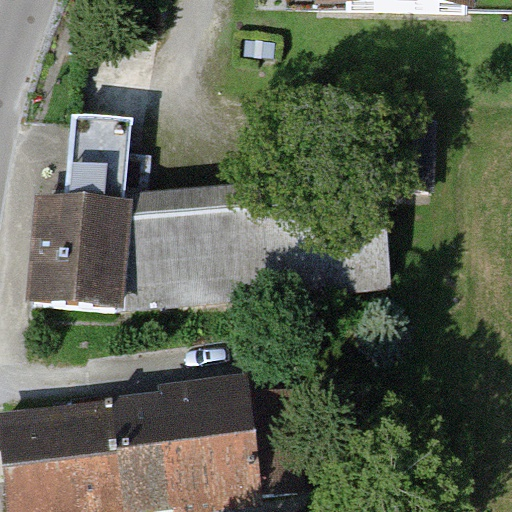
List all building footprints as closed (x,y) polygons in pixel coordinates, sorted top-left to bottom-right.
[(471,0),(350,0),(350,13),(472,15),(471,0)] [(433,129),(396,127),(393,194),(430,196),(433,129)] [(37,307),(114,314),(122,228),(131,135),(74,130),(67,210),(46,208),(37,307)] [(380,210),(122,228),(114,314),(388,289),(380,210)] [(289,395),(3,428),(12,511),(143,511),(300,494),(289,395)]
